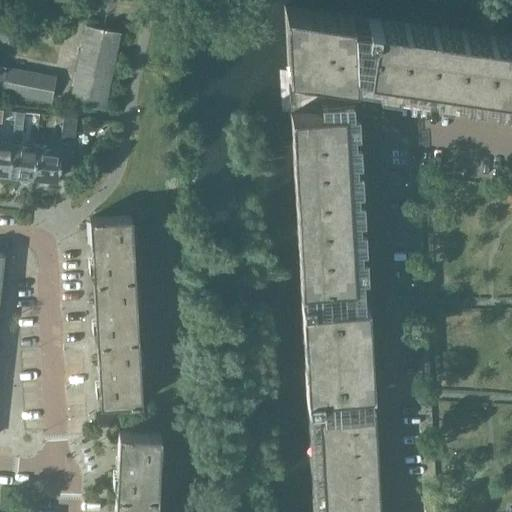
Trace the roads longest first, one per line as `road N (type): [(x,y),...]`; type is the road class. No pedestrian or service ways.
road 1 (residential): [(511,147),(419,135),(407,137),(395,157),(415,511)]
road 2 (residential): [(66,472),(56,446),(43,241)]
